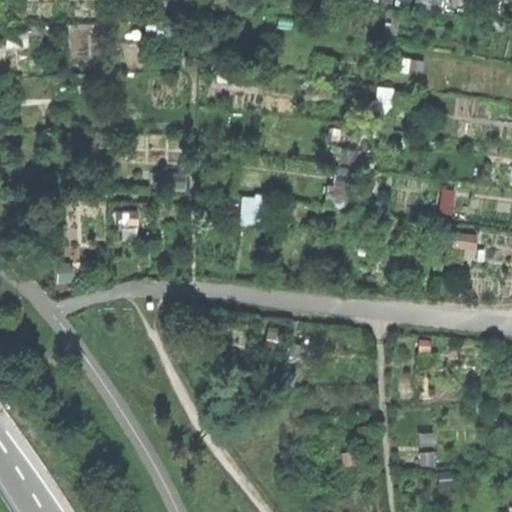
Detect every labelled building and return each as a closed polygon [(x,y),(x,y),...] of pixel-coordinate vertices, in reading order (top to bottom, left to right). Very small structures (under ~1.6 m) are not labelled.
[(507,0),(491,0),(489,15),(505,17),(507,0)] [(27,29),(6,29),(6,47),(28,46),(27,29)] [(246,67),(218,64),(216,81),(244,84),(246,67)] [(411,71),(394,68),(392,80),(409,83),(411,71)] [(84,74),(73,74),(75,93),(86,93),(84,74)] [(392,89),(378,88),(375,109),(390,111),(392,89)] [(358,151),(341,149),(339,167),(352,168),(356,169),(358,151)] [(339,167),(336,166),(333,183),(350,186),(352,168),(339,167)] [(185,173),(164,173),(163,189),(185,190),(185,173)] [(438,214),(451,216),(454,191),(442,189),(438,214)] [(239,225),(268,228),(271,196),(255,195),(254,198),(242,197),(239,225)] [(138,211),(115,211),(115,228),(118,228),(118,240),(138,240),(138,211)] [(444,245),(473,249),(475,235),(446,231),(444,245)] [(57,263),(57,283),(70,283),(70,278),(73,278),(72,267),(70,267),(70,262),(57,263)]
